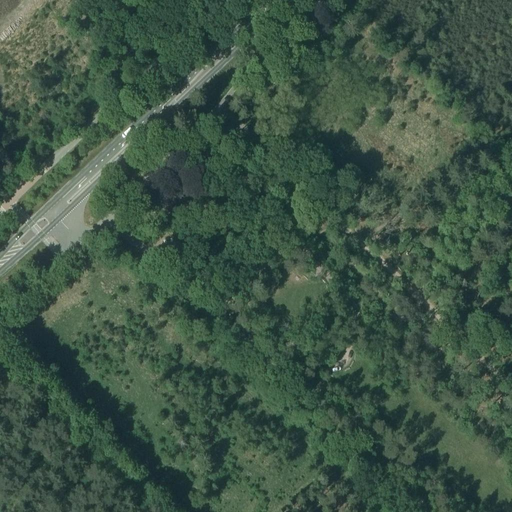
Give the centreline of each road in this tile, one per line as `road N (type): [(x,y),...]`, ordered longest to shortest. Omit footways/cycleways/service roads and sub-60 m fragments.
road 1 (primary): [(54,213),(279,0)]
road 2 (unclassified): [(26,185),(221,0)]
road 3 (track): [(511,386),(355,237)]
road 4 (unclassified): [(80,242),(218,108)]
road 5 (track): [(332,286),(356,317),(343,363),(298,373),(272,358)]
